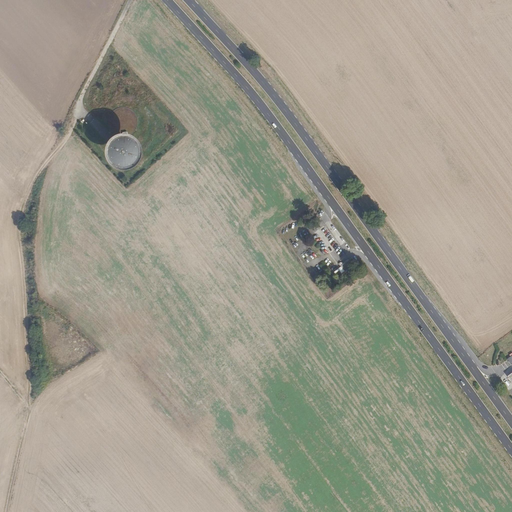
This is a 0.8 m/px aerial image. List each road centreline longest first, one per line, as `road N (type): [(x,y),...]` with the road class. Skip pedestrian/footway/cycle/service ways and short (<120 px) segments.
road 1 (primary): [(167,0),(262,106),(511,449)]
road 2 (track): [(6,511),(30,407),(19,231),(29,195),(66,140),(130,0)]
road 3 (primary): [(511,421),(274,95),(189,0)]
